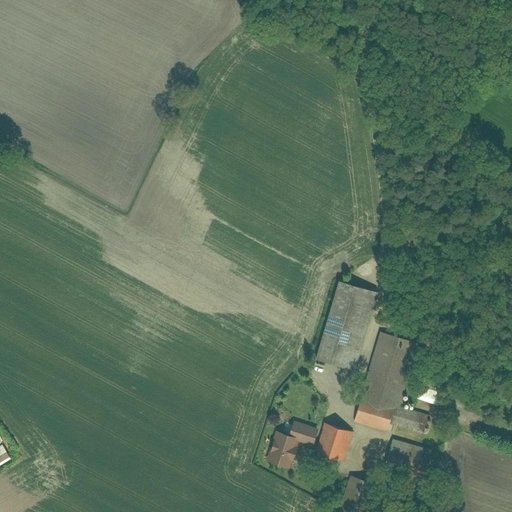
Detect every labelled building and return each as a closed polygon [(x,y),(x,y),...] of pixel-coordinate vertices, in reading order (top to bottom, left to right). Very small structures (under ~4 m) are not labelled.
[(379,290),(339,280),(319,358),(358,368),(379,290)] [(416,342),(381,332),(355,422),(390,432),(392,426),(425,435),(430,418),(397,409),(416,342)] [(422,379),(415,400),(438,407),(445,386),(422,379)] [(278,429),(269,460),(293,467),(300,442),(314,446),(320,426),(294,419),(289,433),(278,429)] [(344,460),(353,432),(327,423),(317,452),(344,460)] [(434,448),(394,437),(389,457),(429,468),(434,448)] [(0,456),(8,452),(0,438),(0,456)] [(365,511),(376,485),(352,476),(339,510),(343,511),(365,511)]
